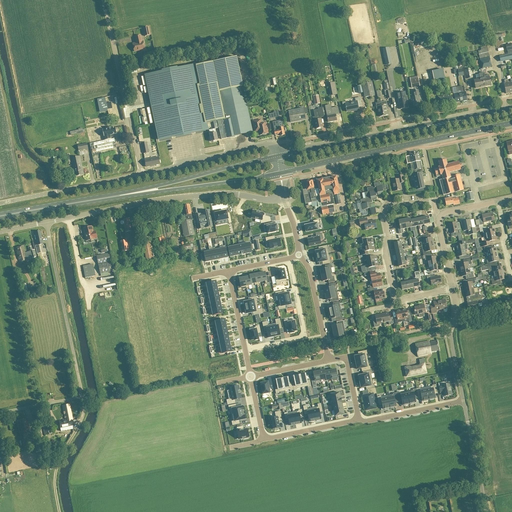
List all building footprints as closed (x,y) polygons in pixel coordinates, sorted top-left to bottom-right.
[(135,43),(132,44),(133,52),(144,50),(142,42),(141,42),(140,36),(134,37),(135,43)] [(481,51),(478,51),(479,59),(489,56),(487,46),(480,48),(481,51)] [(489,56),(479,59),(482,69),(492,67),(489,56)] [(238,135),(251,132),(252,132),(236,57),(205,64),(211,92),(214,106),(219,128),(221,140),(238,136),(238,135)] [(211,142),(218,140),(216,133),(215,129),(219,128),(214,106),(211,92),(205,64),(196,66),(200,85),(198,86),(194,66),(175,70),(175,68),(167,70),(167,72),(145,76),(158,140),(207,130),(206,123),(213,122),(214,129),(209,130),(209,134),(210,138),(209,138),(210,141),(211,141),(211,142)] [(422,74),(424,85),(445,80),(443,70),(422,74)] [(484,87),(481,73),(478,74),(479,77),(481,77),(481,79),(474,80),(475,89),(484,87)] [(484,73),(481,73),(484,87),(491,86),(489,77),(484,78),(483,76),(485,76),(484,73)] [(418,79),(410,80),(411,88),(419,87),(418,79)] [(372,82),(362,85),(364,97),(374,95),(372,82)] [(460,93),(459,87),(456,88),(457,93),(454,94),(455,103),(462,101),(461,93),(460,93)] [(418,106),(419,105),(419,103),(420,103),(418,93),(417,90),(413,91),(413,94),(414,97),(411,98),(410,98),(411,103),(412,102),(413,107),(416,106),(416,107),(418,107),(418,106)] [(407,108),(406,101),(408,101),(407,96),(405,97),(404,92),(396,94),(399,109),(407,108)] [(441,105),(454,103),(453,96),(448,97),(448,95),(438,97),(439,106),(441,105)] [(358,107),(362,106),(360,98),(355,99),(355,102),(345,104),(346,112),(353,110),(353,111),(358,110),(358,107)] [(381,106),(380,103),(380,100),(376,100),(377,103),(375,103),(376,107),(375,107),(377,112),(378,111),(379,117),(383,116),(381,106)] [(324,117),(322,110),(322,108),(317,108),(318,110),(313,111),(314,117),(312,117),(313,121),(314,121),(316,129),(322,128),(321,119),(320,119),(320,118),(324,117)] [(327,116),(328,122),(336,121),(335,114),(338,113),(337,108),(330,109),(332,115),(327,116)] [(303,109),(296,110),(298,121),(305,120),(303,109)] [(288,112),(289,118),(290,123),(298,121),(296,110),(288,112)] [(260,120),(252,122),(255,132),(258,131),(259,136),(262,135),(263,136),(265,135),(265,134),(268,134),(266,123),(261,124),(260,120)] [(279,128),(278,125),(273,126),(274,131),(275,136),(280,135),(280,136),(284,135),(283,128),(279,128)] [(104,137),(104,141),(111,139),(110,135),(116,134),(116,132),(117,131),(116,130),(115,128),(111,128),(107,129),(108,129),(102,130),(103,137),(104,137)] [(91,154),(116,148),(114,139),(111,139),(104,141),(89,144),(91,154)] [(86,143),(77,145),(78,152),(88,150),(86,143)] [(420,161),(418,152),(409,154),(410,156),(406,157),(407,164),(410,163),(415,190),(424,188),(421,174),(423,174),(422,169),(421,169),(419,162),(420,161)] [(79,156),(71,158),(75,177),(83,175),(79,156)] [(158,157),(145,160),(146,167),(160,164),(158,157)] [(438,168),(434,169),(436,178),(442,176),(443,179),(439,180),(443,195),(463,190),(459,175),(450,178),(449,173),(461,170),(460,167),(462,167),(461,164),(459,164),(458,162),(447,165),(446,160),(443,161),(443,159),(440,160),(440,161),(438,162),(440,167),(438,167),(438,168)] [(393,192),(401,190),(400,184),(404,183),(402,175),(397,176),(398,180),(391,181),(393,192)] [(332,178),(330,178),(333,191),(333,193),(334,195),(338,194),(337,192),(339,192),(336,177),(335,177),(335,176),(332,176),(332,178)] [(333,204),(331,192),(333,191),(330,178),(320,180),(320,179),(317,180),(317,181),(319,194),(315,195),(317,206),(318,207),(333,204)] [(315,195),(312,181),(305,182),(307,195),(309,194),(310,196),(307,196),(307,197),(304,198),(305,204),(311,203),(311,204),(311,205),(312,205),(312,207),(317,206),(315,195)] [(378,193),(377,193),(378,195),(383,194),(382,189),(385,189),(385,190),(389,190),(387,183),(384,184),(384,183),(379,184),(379,183),(374,184),(374,188),(375,188),(376,188),(378,193)] [(375,194),(377,193),(378,193),(376,188),(375,188),(374,188),(373,188),(372,187),(367,188),(367,192),(367,193),(369,192),(371,201),(376,200),(375,194)] [(361,205),(368,203),(369,209),(371,208),(370,203),(372,203),(371,201),(369,192),(367,193),(367,192),(364,193),(366,199),(360,200),(360,203),(361,203),(361,205)] [(365,210),(369,209),(368,203),(361,205),(361,203),(360,203),(356,204),(357,210),(359,209),(360,214),(360,213),(361,217),(368,215),(367,212),(365,212),(365,210)] [(185,221),(181,222),(184,237),(194,235),(191,221),(192,220),(189,205),(184,206),(186,215),(184,216),(185,221)] [(329,213),(328,206),(321,208),(322,215),(329,213)] [(244,212),(243,209),(232,211),(234,220),(239,218),(240,221),(248,219),(246,212),(244,212)] [(200,214),(195,215),(198,229),(203,229),(202,227),(205,226),(206,228),(212,227),(208,211),(202,212),(203,215),(200,215),(200,214)] [(215,214),(217,222),(227,220),(228,224),(232,224),(229,213),(227,214),(226,211),(222,212),(222,211),(221,212),(220,213),(219,212),(219,213),(215,214)] [(252,211),(251,219),(260,220),(260,223),(270,223),(271,217),(263,217),(263,213),(260,213),(260,212),(257,212),(252,211)] [(494,221),(492,213),(482,215),(482,217),(478,217),(479,226),(484,225),(483,223),(494,221)] [(404,220),(406,229),(410,228),(411,232),(413,231),(410,220),(411,220),(410,218),(404,220)] [(125,229),(126,232),(131,231),(129,219),(123,220),(123,221),(121,222),(120,223),(120,224),(122,225),(124,225),(125,229)] [(366,219),(359,220),(360,226),(364,226),(365,230),(376,228),(375,221),(367,222),(366,219)] [(313,221),(314,224),(305,226),(306,232),(318,230),(317,224),(320,223),(319,220),(313,221)] [(398,221),(399,225),(400,228),(397,228),(399,234),(403,233),(402,230),(406,229),(404,220),(398,221)] [(471,229),(470,220),(461,222),(462,228),(463,232),(468,231),(469,235),(476,234),(475,228),(471,229)] [(455,223),(449,224),(451,237),(461,235),(460,229),(457,230),(455,223)] [(269,224),(264,225),(265,230),(267,230),(268,234),(278,232),(277,229),(278,229),(277,226),(276,225),(270,226),(269,224)] [(91,227),(83,229),(86,241),(94,239),(96,238),(95,232),(93,232),(91,227)] [(485,237),(495,235),(494,229),(486,231),(485,227),(479,229),(480,232),(482,232),(483,234),(485,234),(485,237)] [(35,246),(37,254),(37,257),(42,256),(40,245),(42,244),(40,231),(34,232),(37,245),(35,246)] [(316,238),(307,239),(309,247),(320,244),(320,240),(323,240),(322,233),(316,235),(316,238)] [(423,242),(424,246),(433,244),(432,238),(430,238),(429,235),(419,237),(420,243),(423,242)] [(491,245),(490,242),(496,240),(495,235),(485,237),(483,237),(484,243),(481,243),(482,247),(491,245)] [(270,249),(281,247),(279,239),(273,240),(272,237),(265,238),(266,242),(269,242),(270,249)] [(360,248),(373,245),(372,239),(365,241),(364,238),(359,239),(360,245),(359,245),(360,248)] [(146,263),(154,262),(150,240),(142,241),(146,263)] [(126,241),(120,242),(122,252),(123,252),(128,251),(126,241)] [(455,247),(456,252),(465,250),(467,250),(466,245),(467,244),(466,241),(458,243),(458,246),(455,247)] [(192,251),(191,247),(190,244),(182,246),(184,252),(192,251)] [(430,252),(434,251),(433,244),(424,246),(425,250),(422,250),(423,256),(430,255),(430,252)] [(367,252),(375,250),(373,245),(360,248),(360,250),(361,250),(362,253),(362,256),(368,255),(367,252)] [(24,251),(23,246),(16,248),(17,250),(16,250),(19,263),(27,261),(26,259),(27,259),(27,262),(31,261),(30,258),(36,257),(34,250),(32,251),(31,247),(28,248),(29,251),(29,252),(25,254),(24,251)] [(316,257),(328,255),(326,246),(319,248),(320,250),(319,251),(315,252),(315,253),(314,253),(315,257),(316,257)] [(487,253),(488,257),(496,255),(495,249),(493,249),(492,246),(483,248),(484,254),(487,253)] [(211,261),(217,260),(214,248),(211,249),(211,247),(209,247),(211,261)] [(466,256),(465,250),(456,252),(457,257),(463,256),(463,259),(470,258),(469,255),(466,256)] [(100,274),(102,274),(113,272),(109,254),(96,256),(100,274)] [(323,265),(330,264),(328,255),(316,257),(316,258),(315,258),(316,262),(317,262),(317,263),(321,262),(322,263),(323,265)] [(367,263),(377,261),(376,256),(368,257),(368,255),(362,256),(363,261),(366,261),(367,263)] [(427,261),(428,265),(437,264),(435,257),(431,258),(430,255),(423,256),(424,261),(427,261)] [(496,255),(488,257),(489,260),(486,261),(487,267),(494,265),(494,262),(498,261),(496,255)] [(460,271),(469,269),(468,265),(471,265),(470,259),(463,260),(463,263),(459,264),(460,271)] [(370,268),(378,267),(377,261),(367,263),(368,266),(360,267),(362,273),(371,271),(370,268)] [(93,264),(82,266),(85,278),(95,276),(93,264)] [(426,271),(428,276),(432,275),(434,274),(434,271),(438,270),(437,264),(428,265),(429,270),(426,271)] [(320,270),(321,276),(332,274),(330,268),(332,268),(331,265),(325,266),(325,269),(320,270)] [(496,265),(494,265),(487,267),(488,273),(493,272),(494,275),(502,273),(501,267),(497,268),(496,265)] [(278,276),(274,277),(276,285),(280,285),(280,283),(286,281),(284,270),(281,270),(281,269),(277,270),(277,274),(278,276)] [(470,273),(469,269),(460,271),(461,277),(465,276),(465,279),(474,278),(473,272),(470,273)] [(265,272),(260,274),(262,282),(265,282),(265,284),(271,283),(269,277),(266,278),(265,272)] [(371,282),(381,280),(379,274),(375,275),(375,272),(364,274),(364,277),(367,277),(367,280),(371,279),(371,282)] [(412,281),(414,288),(420,287),(418,280),(420,279),(419,272),(414,273),(415,278),(415,279),(415,280),(412,281)] [(504,280),(502,273),(494,275),(494,279),(491,279),(492,285),(500,284),(499,281),(504,280)] [(321,276),(322,282),(328,281),(328,284),(335,282),(334,277),(331,277),(331,274),(332,274),(321,276)] [(441,283),(440,277),(440,276),(433,278),(432,275),(428,276),(426,276),(427,282),(430,281),(431,285),(441,283)] [(241,290),(246,289),(244,278),(239,279),(239,282),(236,283),(238,292),(241,291),(241,290)] [(464,291),(473,289),(472,284),(474,284),(473,279),(467,280),(468,283),(463,284),(464,291)] [(381,280),(371,282),(372,285),(369,286),(369,289),(367,289),(367,292),(374,291),(373,288),(382,286),(381,280)] [(324,289),(325,295),(337,292),(336,292),(334,287),(336,287),(335,283),(329,285),(329,288),(324,289)] [(473,299),(477,298),(479,298),(478,293),(474,294),(473,289),(464,291),(465,298),(471,297),(472,299),(473,299)] [(374,291),(367,292),(368,295),(371,295),(371,298),(374,297),(376,303),(381,301),(381,299),(384,298),(383,292),(379,293),(378,290),(374,291)] [(278,301),(290,299),(289,293),(282,294),(281,292),(275,293),(275,296),(276,296),(278,301)] [(325,295),(326,300),(332,299),(332,302),(339,301),(337,292),(325,295)] [(243,302),(245,308),(257,306),(256,300),(256,297),(249,298),(250,301),(243,302)] [(477,298),(473,299),(474,302),(467,303),(468,310),(478,308),(477,304),(481,303),(480,298),(479,298),(477,298)] [(290,299),(278,301),(279,307),(278,308),(279,311),(285,309),(284,306),(291,305),(290,299)] [(434,306),(433,306),(430,307),(432,314),(436,313),(435,311),(443,310),(443,311),(444,312),(445,312),(446,312),(447,312),(447,311),(446,309),(447,309),(445,300),(433,303),(434,306)] [(333,307),(328,308),(329,314),(341,311),(339,302),(332,304),(333,307)] [(424,305),(421,305),(421,306),(414,308),(415,311),(414,311),(415,315),(419,315),(419,317),(420,318),(423,317),(422,314),(425,313),(424,305)] [(258,310),(257,306),(245,308),(245,309),(246,314),(252,313),(253,316),(262,314),(262,309),(258,310)] [(412,322),(410,316),(407,316),(406,309),(400,310),(403,322),(408,321),(409,322),(412,322)] [(403,322),(400,310),(395,312),(397,319),(394,319),(395,325),(398,325),(398,323),(403,322)] [(341,311),(329,314),(330,319),(336,318),(336,321),(343,320),(342,317),(341,317),(340,312),(341,311)] [(394,324),(392,318),(389,318),(388,313),(381,314),(383,323),(388,322),(388,325),(394,324)] [(379,324),(383,323),(381,314),(374,316),(376,321),(373,322),(374,328),(379,327),(379,324)] [(276,324),(272,325),(274,337),(275,337),(280,336),(279,329),(282,329),(280,319),(275,320),(276,324)] [(287,320),(284,321),(285,328),(288,327),(290,334),(294,333),(294,332),(296,331),(294,320),(288,321),(287,320)] [(332,327),(333,332),(345,330),(343,321),(336,322),(337,325),(332,327)] [(274,337),(272,325),(267,326),(267,322),(262,323),(264,332),(267,332),(268,338),(274,337)] [(255,328),(249,329),(251,341),(254,340),(254,341),(258,340),(258,338),(257,334),(261,333),(259,326),(255,327),(255,328)] [(345,330),(333,332),(334,338),(339,337),(340,340),(346,339),(345,330)] [(427,353),(428,353),(439,351),(437,341),(429,343),(429,341),(415,344),(417,357),(427,355),(427,353)] [(356,363),(367,361),(366,355),(367,354),(366,351),(359,352),(359,356),(354,357),(354,358),(353,358),(354,362),(355,362),(356,363)] [(367,361),(356,363),(356,364),(355,364),(356,369),(357,368),(357,370),(362,369),(363,372),(371,370),(370,367),(369,367),(367,361)] [(419,365),(420,366),(409,368),(409,367),(404,368),(406,377),(426,373),(424,364),(419,365)] [(330,371),(331,380),(332,382),(338,381),(335,370),(330,371)] [(371,370),(363,372),(364,374),(363,375),(358,376),(358,377),(357,377),(358,381),(359,381),(359,382),(372,380),(371,374),(372,374),(371,370)] [(321,383),(321,380),(319,372),(313,373),(314,378),(311,378),(313,389),(317,388),(315,382),(318,381),(319,383),(321,383)] [(300,376),(299,376),(302,388),(307,387),(308,388),(311,387),(310,380),(307,381),(305,374),(302,374),(302,375),(300,376)] [(295,383),(292,384),(293,391),(297,390),(297,389),(302,388),(299,376),(294,377),(295,383)] [(282,379),(284,391),(290,390),(290,391),(293,391),(292,384),(289,385),(288,378),(282,379)] [(277,387),(274,388),(276,394),(279,394),(279,393),(284,391),(282,379),(281,379),(280,380),(279,379),(276,380),(277,387)] [(373,385),(372,380),(359,382),(360,383),(359,383),(360,388),(361,387),(361,388),(366,387),(367,388),(367,390),(375,389),(374,385),(373,385)] [(268,382),(260,384),(263,394),(270,393),(268,382)] [(438,384),(440,393),(443,392),(444,397),(452,395),(449,383),(442,384),(442,383),(438,384)] [(434,399),(435,399),(434,393),(437,393),(436,385),(432,386),(432,387),(426,388),(429,400),(430,400),(430,401),(434,400),(434,399)] [(230,388),(230,391),(232,399),(229,400),(226,400),(227,405),(235,404),(234,400),(240,399),(241,399),(240,394),(240,393),(239,391),(240,391),(239,391),(238,386),(230,388)] [(428,400),(429,400),(426,388),(420,389),(420,388),(416,389),(418,397),(421,396),(422,401),(423,401),(424,402),(428,401),(428,400)] [(365,410),(369,409),(375,408),(373,395),(376,394),(375,389),(367,390),(368,395),(363,397),(365,409),(365,410)] [(407,392),(409,404),(410,404),(410,405),(414,404),(414,403),(415,403),(414,398),(418,397),(416,389),(412,390),(413,391),(407,392)] [(408,404),(409,404),(407,392),(400,393),(400,392),(397,393),(398,401),(401,400),(403,405),(404,405),(404,406),(408,405),(408,404)] [(387,396),(389,408),(390,408),(391,409),(395,408),(395,407),(396,407),(395,402),(398,401),(397,393),(393,394),(393,395),(387,396)] [(388,408),(389,408),(387,396),(381,397),(381,396),(377,397),(379,405),(382,404),(383,409),(384,409),(384,410),(389,409),(388,408)] [(318,408),(312,409),(315,421),(316,420),(316,421),(320,421),(320,420),(321,419),(319,413),(322,412),(321,404),(317,405),(318,408)] [(72,429),(70,420),(72,420),(69,405),(62,406),(65,421),(59,422),(61,431),(72,429)] [(236,405),(228,406),(229,410),(230,410),(231,416),(243,413),(242,411),(243,410),(243,407),(236,408),(236,405)] [(306,406),(303,407),(305,416),(308,415),(309,422),(310,422),(310,423),(314,422),(314,421),(315,421),(312,409),(307,410),(306,406)] [(298,412),(293,413),(295,425),(296,425),(301,424),(300,417),(303,416),(301,410),(298,411),(298,412)] [(271,421),(270,422),(271,426),(272,425),(273,429),(274,429),(274,430),(279,429),(278,428),(280,428),(278,422),(282,421),(280,412),(275,413),(275,417),(270,418),(271,421)] [(243,413),(231,416),(232,422),(231,422),(232,426),(240,424),(239,421),(245,420),(245,416),(243,416),(243,413)] [(287,413),(284,414),(285,420),(288,420),(289,426),(295,425),(293,413),(287,414),(287,413)] [(19,433),(23,432),(23,434),(27,434),(26,430),(29,429),(26,418),(20,420),(21,424),(17,425),(19,433)] [(249,437),(247,429),(243,430),(243,427),(237,428),(237,431),(239,440),(244,439),(248,439),(248,438),(249,437)]
